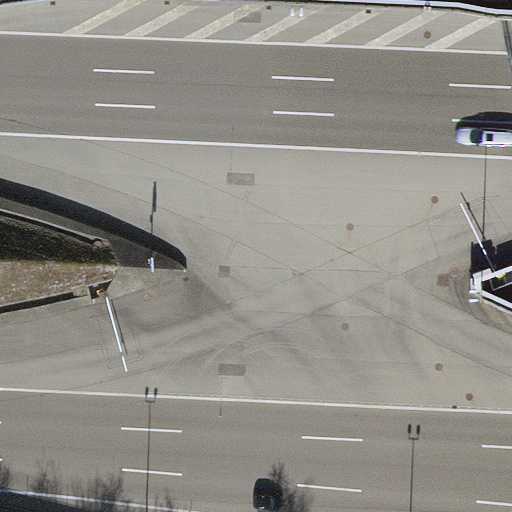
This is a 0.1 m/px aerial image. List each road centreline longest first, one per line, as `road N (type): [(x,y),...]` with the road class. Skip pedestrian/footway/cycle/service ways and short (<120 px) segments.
road 1 (motorway): [(0,443),(511,478)]
road 2 (motorway): [(511,105),(0,85)]
